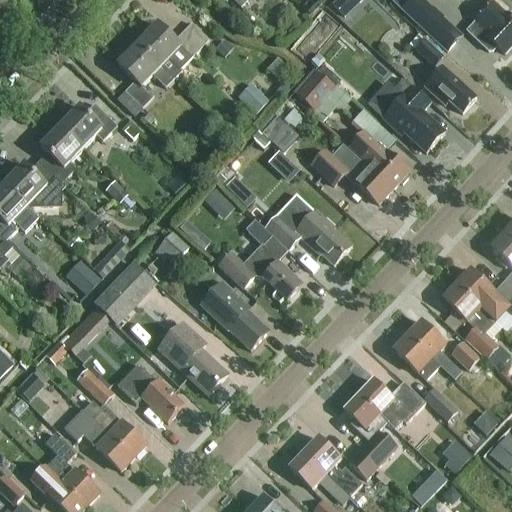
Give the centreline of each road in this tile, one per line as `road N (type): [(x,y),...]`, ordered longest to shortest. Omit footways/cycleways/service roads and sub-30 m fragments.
road 1 (residential): [(511,129),(159,511)]
road 2 (tertiary): [(0,104),(102,0)]
